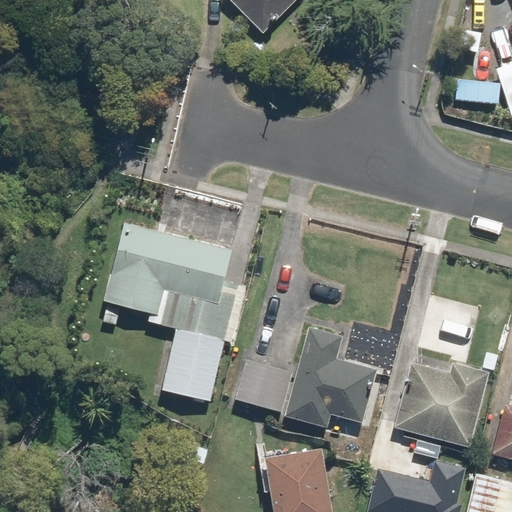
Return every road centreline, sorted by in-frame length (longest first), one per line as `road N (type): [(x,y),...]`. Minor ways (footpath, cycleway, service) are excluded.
road 1 (residential): [(410,0),(369,167)]
road 2 (residential): [(212,133),(369,167)]
road 3 (residential): [(369,167),(511,203)]
